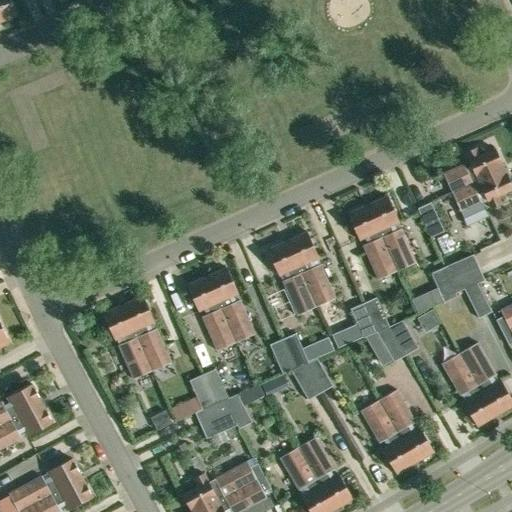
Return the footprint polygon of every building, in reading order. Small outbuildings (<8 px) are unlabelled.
[(0,0),(0,22),(18,15),(10,0),(0,0)] [(464,165),(443,174),(452,193),(503,170),(501,165),(502,165),(495,149),(479,156),(476,148),(465,153),(471,166),(466,169),(464,165)] [(503,170),(452,193),(460,213),(481,203),(479,199),(485,196),(491,209),(501,204),(498,196),(511,189),(511,186),(506,174),(505,174),(503,170)] [(397,272),(416,263),(400,229),(396,231),(394,225),(399,223),(387,197),(367,205),(397,272)] [(417,209),(431,238),(444,232),(431,203),(417,209)] [(367,205),(348,214),(359,240),(365,238),(367,244),(363,245),(379,280),(397,272),(367,205)] [(313,261),(318,258),(307,232),(287,241),(316,308),(336,299),(320,264),(316,266),(313,261)] [(286,279),(282,281),(298,316),(316,308),(287,241),(267,250),(279,276),(284,274),(286,279)] [(479,268),(473,255),(444,268),(450,280),(479,268)] [(226,268),(207,277),(236,343),(256,335),(240,300),(235,302),(233,296),(238,294),(226,268)] [(444,268),(431,274),(443,303),(457,297),(456,294),(450,280),(444,268)] [(456,294),(464,290),(477,284),(485,281),(479,268),(450,280),(456,294)] [(207,277),(187,285),(199,312),(204,309),(206,315),(202,317),(217,352),(236,343),(207,277)] [(464,290),(479,319),(492,312),(477,284),(464,290)] [(143,296),(123,305),(152,372),(171,363),(156,328),(152,330),(149,325),(154,322),(143,296)] [(389,327),(376,298),(363,304),(376,333),(389,327)] [(363,338),(376,333),(363,304),(350,309),(363,338)] [(502,333),(511,327),(511,304),(500,311),(503,317),(496,320),(502,333)] [(122,343),(118,345),(133,380),(152,372),(123,305),(103,314),(115,340),(120,338),(122,343)] [(402,321),(389,327),(406,356),(418,349),(402,321)] [(0,328),(0,347),(9,344),(2,327),(0,328)] [(376,333),(394,363),(406,356),(389,327),(376,333)] [(511,327),(502,333),(508,346),(511,343),(511,327)] [(304,365),(308,363),(295,334),(282,339),(295,369),(304,365)] [(282,339),(269,345),(282,374),(291,371),(295,369),(282,339)] [(492,378),(496,375),(477,343),(459,353),(495,416),(511,406),(511,400),(500,380),(495,383),(492,378)] [(467,399),(463,402),(477,427),(495,416),(459,353),(441,364),(460,396),(464,394),(467,399)] [(333,386),(317,359),(308,363),(304,365),(320,394),(333,386)] [(304,365),(295,369),(291,371),(308,401),(320,394),(304,365)] [(215,404),(223,400),(228,398),(215,369),(202,375),(215,404)] [(189,381),(202,410),(215,404),(202,375),(189,381)] [(0,402),(0,426),(42,403),(32,385),(7,398),(10,403),(4,406),(2,402),(0,402)] [(415,463),(434,452),(419,427),(414,430),(411,425),(415,423),(396,390),(378,400),(415,463)] [(236,425),(239,429),(252,423),(237,395),(228,398),(223,400),(230,413),(236,425)] [(223,400),(215,404),(202,410),(195,413),(200,426),(230,413),(223,400)] [(360,411),(379,444),(384,441),(387,446),(382,449),(396,474),(415,463),(378,400),(360,411)] [(27,436),(53,423),(42,403),(0,426),(0,449),(22,438),(19,434),(25,431),(27,436)] [(236,425),(230,413),(200,426),(206,439),(236,425)] [(334,510),(353,499),(338,475),(333,477),(330,472),(334,470),(315,437),(297,448),(334,510)] [(306,493),(301,496),(310,511),(330,511),(334,510),(297,448),(279,458),(299,491),(303,488),(306,493)] [(44,480),(42,476),(8,494),(18,511),(82,478),(72,459),(47,472),(50,477),(44,480)] [(192,511),(197,511),(264,476),(257,463),(250,467),(247,461),(214,479),(216,483),(210,486),(204,474),(194,479),(197,487),(182,495),(190,510),(191,509),(192,511)] [(271,489),(264,476),(197,511),(230,511),(231,511),(240,511),(267,498),(264,492),(271,489)] [(18,511),(61,511),(59,509),(65,506),(67,511),(93,497),(82,478),(18,511)]
